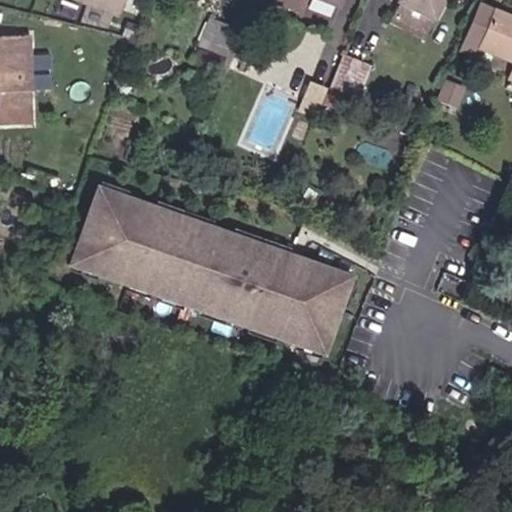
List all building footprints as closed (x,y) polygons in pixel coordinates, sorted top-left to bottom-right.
[(103,0),(134,12),(138,0),(103,0)] [(329,0),(358,11),(361,0),(298,0),(295,8),(322,18),(329,0)] [(452,20),(455,22),(465,0),(424,0),(421,7),(428,10),(422,24),(445,35),(452,20)] [(223,34),(247,45),(262,14),(238,2),(223,34)] [(511,52),(504,50),(511,27),(511,13),(500,9),(483,55),(511,65),(511,52)] [(442,43),(445,35),(422,24),(415,21),(411,29),(442,43)] [(14,123),(46,124),(48,30),(0,29),(0,50),(9,51),(8,85),(15,85),(14,123)] [(259,47),(269,51),(274,35),(264,31),(259,47)] [(217,46),(241,58),(247,45),(223,34),(217,46)] [(269,51),(291,59),(297,43),(274,35),(269,51)] [(370,101),(374,89),(382,69),(362,61),(350,93),(370,101)] [(374,89),(384,93),(392,72),(382,69),(374,89)] [(355,276),(94,184),(69,267),(327,356),(355,276)]
